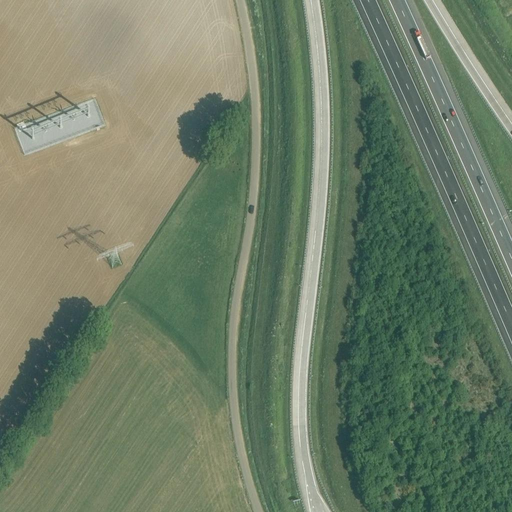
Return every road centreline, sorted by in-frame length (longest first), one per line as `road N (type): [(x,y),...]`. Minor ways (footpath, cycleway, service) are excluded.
road 1 (unclassified): [(258,511),(235,419),(231,360),(256,124),(239,0)]
road 2 (motorway): [(314,0),(325,122),(302,415),(320,511)]
road 3 (motorway): [(367,0),(511,327)]
road 4 (motorway): [(511,258),(395,0)]
road 5 (motorway): [(511,133),(435,0)]
